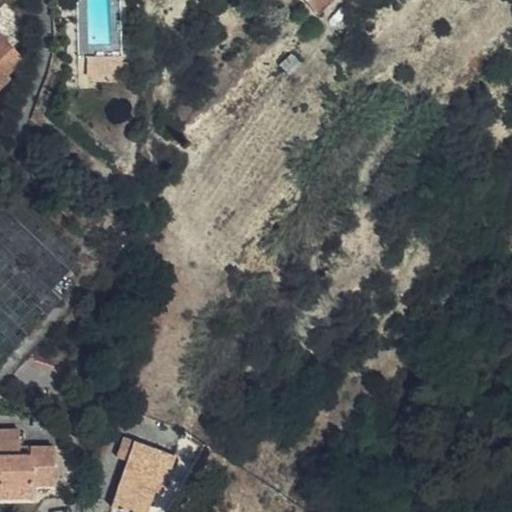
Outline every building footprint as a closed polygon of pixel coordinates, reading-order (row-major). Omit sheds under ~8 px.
[(303,0),(317,14),(330,0),(303,0)] [(0,84),(10,76),(7,73),(22,60),(0,36),(0,84)] [(0,235),(52,284),(79,254),(0,178),(0,235)] [(0,360),(64,296),(52,284),(0,235),(0,360)] [(0,482),(35,485),(55,485),(58,452),(34,450),(33,459),(20,458),(22,430),(0,428),(0,482)] [(120,459),(130,463),(139,443),(128,439),(120,459)] [(130,463),(112,508),(120,511),(149,511),(156,494),(163,497),(179,460),(139,443),(130,463)] [(185,443),(179,460),(198,468),(205,450),(185,443)] [(0,497),(34,499),(35,485),(0,482),(0,497)]
